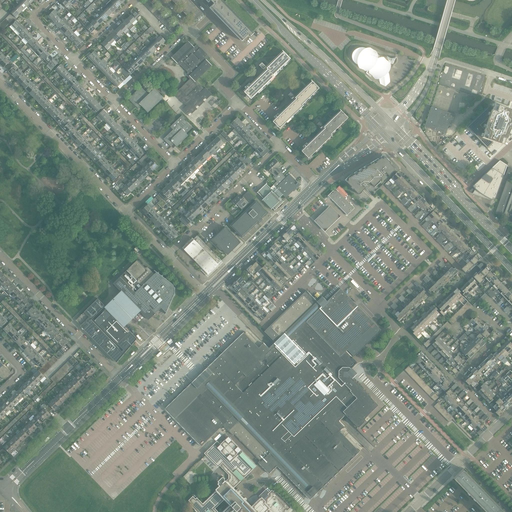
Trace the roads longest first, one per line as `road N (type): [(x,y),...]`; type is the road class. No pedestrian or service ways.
road 1 (secondary): [(386,138),(511,271)]
road 2 (secondary): [(254,0),(378,130)]
road 3 (residential): [(124,211),(0,82)]
road 4 (secondary): [(389,121),(261,0)]
road 5 (residential): [(119,378),(0,255)]
road 6 (secondary): [(511,250),(396,128)]
road 7 (residential): [(167,255),(279,146)]
road 8 (unclassified): [(357,0),(503,44)]
road 9 (residential): [(457,380),(503,334),(473,309),(450,331)]
road 10 (tertiary): [(22,472),(119,378)]
